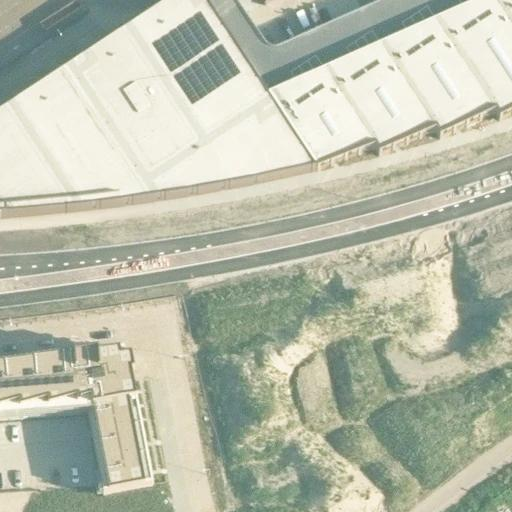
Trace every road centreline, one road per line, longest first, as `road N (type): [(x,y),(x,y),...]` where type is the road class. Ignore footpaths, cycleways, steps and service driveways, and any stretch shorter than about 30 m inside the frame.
road 1 (unclassified): [(0,298),(221,266),(511,193)]
road 2 (unclassified): [(511,163),(234,236),(0,265)]
road 3 (residential): [(159,315),(511,234)]
road 4 (residential): [(159,315),(203,511)]
road 5 (unclassified): [(0,95),(142,0)]
road 6 (residential): [(0,331),(159,315)]
